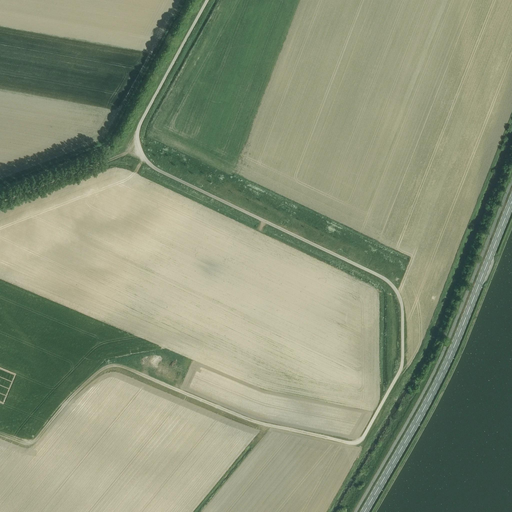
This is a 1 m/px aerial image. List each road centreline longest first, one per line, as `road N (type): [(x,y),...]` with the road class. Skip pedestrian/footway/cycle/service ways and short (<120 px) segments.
road 1 (unclassified): [(326,438),(363,436),(399,371),(400,302),(378,274),(151,166),(138,150),(141,121),(208,0)]
road 2 (track): [(326,438),(258,424),(119,366),(104,367),(30,441),(0,433)]
road 3 (primary): [(364,511),(446,364),(511,201)]
road 4 (track): [(0,204),(138,150)]
